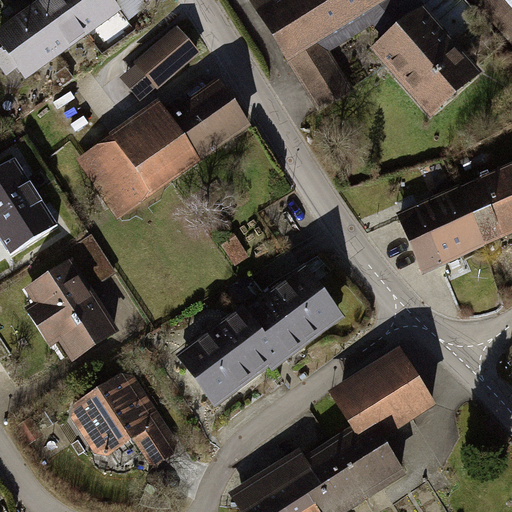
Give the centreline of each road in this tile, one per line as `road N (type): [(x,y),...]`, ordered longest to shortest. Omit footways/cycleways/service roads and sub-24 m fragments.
road 1 (residential): [(413,315),(345,230),(202,0)]
road 2 (residential): [(413,315),(238,447),(218,473),(206,511)]
